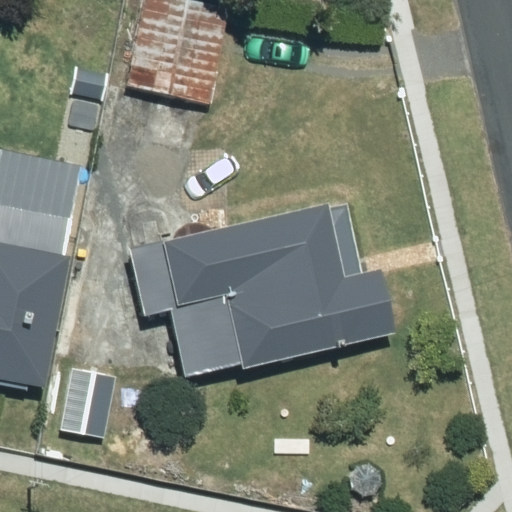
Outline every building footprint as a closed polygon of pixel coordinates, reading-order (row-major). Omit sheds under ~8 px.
[(321,0),(263,0),(263,10),(319,17),(321,0)] [(123,94),(210,109),(226,16),(138,1),(123,94)] [(71,64),(67,90),(89,93),(93,68),(71,64)] [(0,389),(40,397),(73,229),(0,214),(0,389)] [(324,217),(157,254),(174,319),(221,309),(238,381),(392,343),(376,279),(341,287),(324,217)]
